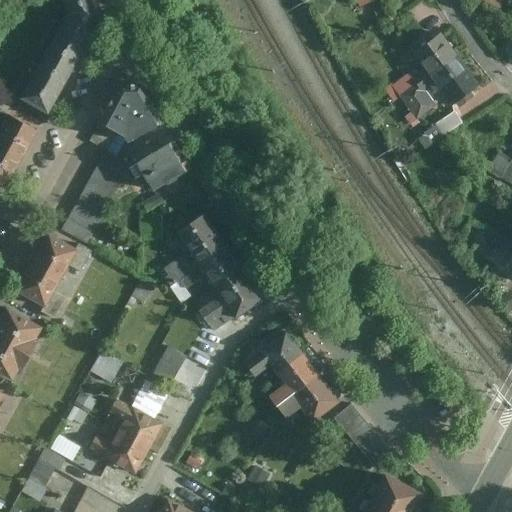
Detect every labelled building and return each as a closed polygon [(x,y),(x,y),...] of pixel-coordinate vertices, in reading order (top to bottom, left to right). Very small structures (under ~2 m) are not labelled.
[(59,25),(90,42),(102,13),(95,0),(58,0),(65,12),(59,25)] [(70,79),(90,42),(59,25),(39,63),(70,79)] [(414,54),(430,75),(457,54),(441,33),(414,54)] [(457,54),(430,75),(399,97),(417,120),(437,105),(427,92),(431,88),(435,93),(440,89),(452,104),(479,84),(457,54)] [(50,117),(70,79),(39,63),(19,100),(50,117)] [(141,85),(119,85),(89,140),(106,149),(115,133),(122,136),(125,144),(163,122),(141,85)] [(455,113),(418,139),(426,149),(462,123),(455,113)] [(0,147),(21,159),(37,130),(8,114),(0,128),(0,147)] [(170,142),(134,164),(151,192),(187,171),(170,142)] [(0,184),(6,188),(21,159),(0,147),(0,184)] [(104,150),(60,230),(87,244),(131,164),(104,150)] [(487,171),(498,178),(509,159),(498,152),(487,171)] [(511,160),(509,159),(498,178),(510,184),(511,180),(511,160)] [(175,284),(179,281),(226,247),(203,215),(175,234),(194,262),(189,265),(182,255),(164,269),(175,284)] [(46,233),(31,262),(60,278),(76,249),(46,233)] [(511,242),(498,234),(492,245),(506,252),(511,242)] [(204,276),(213,289),(241,269),(226,247),(179,281),(185,290),(204,276)] [(60,278),(31,262),(15,291),(44,307),(60,278)] [(235,320),(263,301),(241,269),(213,289),(220,298),(198,312),(214,333),(234,319),(235,320)] [(42,326),(8,308),(0,323),(0,378),(12,385),(17,375),(19,375),(38,340),(36,339),(42,326)] [(270,367),(277,376),(304,355),(286,332),(244,364),(255,379),(270,367)] [(181,359),(166,351),(155,374),(170,381),(181,359)] [(276,408),(319,376),(304,355),(277,376),(285,386),(269,397),(276,408)] [(319,376),(276,408),(286,421),(300,411),(312,425),(340,404),(319,376)] [(148,380),(137,403),(162,415),(174,392),(148,380)] [(150,452),(164,426),(118,402),(111,417),(124,424),(118,436),(150,452)] [(390,448),(351,404),(336,417),(374,462),(390,448)] [(137,478),(150,452),(118,436),(114,444),(100,436),(91,454),(137,478)] [(363,511),(414,511),(424,496),(384,474),(363,511)] [(159,511),(190,511),(167,499),(159,511)]
